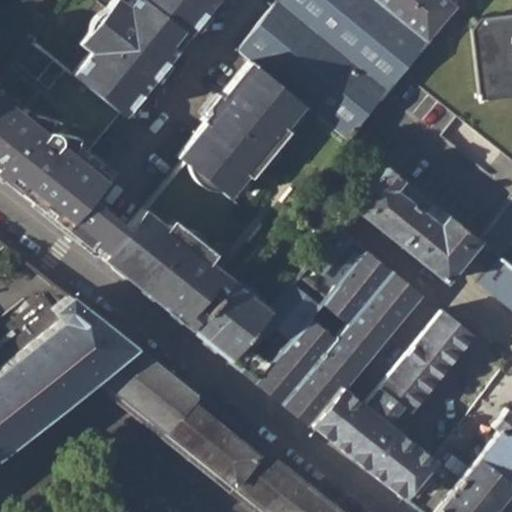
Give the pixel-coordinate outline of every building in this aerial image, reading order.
[(0,0),(0,81),(15,59),(31,38),(55,57),(65,65),(121,109),(126,113),(215,0),(0,0)] [(305,101),(347,136),(350,133),(383,92),(426,39),(378,0),(274,0),(236,48),(247,57),(305,101)] [(378,0),(426,39),(457,0),(378,0)] [(383,92),(511,194),(511,192),(511,0),(457,0),(426,39),(383,92)] [(49,85),(65,65),(55,57),(39,78),(49,85)] [(101,256),(192,329),(226,287),(234,278),(268,235),(321,169),(277,135),(305,101),(247,57),(199,114),(204,118),(175,153),(181,156),(124,226),(101,256)] [(0,81),(0,175),(5,180),(9,176),(21,185),(17,189),(101,256),(124,226),(90,198),(109,173),(85,154),(121,109),(65,65),(49,85),(39,78),(15,59),(0,81)] [(277,135),(321,169),(347,136),(305,101),(277,135)] [(353,204),(445,279),(457,263),(476,240),(474,239),(477,236),(387,163),(353,204)] [(511,192),(511,194),(477,236),(497,253),(511,265),(511,192)] [(228,358),(256,380),(363,246),(347,234),(336,225),(269,308),(228,358)] [(341,388),(420,292),(363,246),(256,380),(285,403),(312,424),(341,386),(341,388)] [(511,265),(497,253),(495,255),(477,279),(511,307),(511,265)] [(192,329),(228,358),(269,308),(234,278),(226,287),(192,329)] [(0,511),(0,449),(94,373),(269,511),(337,511),(65,295),(52,307),(41,295),(0,327),(0,511)] [(407,409),(470,332),(440,308),(362,403),(341,388),(341,386),(312,424),(402,496),(431,458),(384,420),(398,403),(407,409)] [(511,511),(511,409),(511,410),(505,405),(490,423),(496,429),(433,511),(511,511)]
